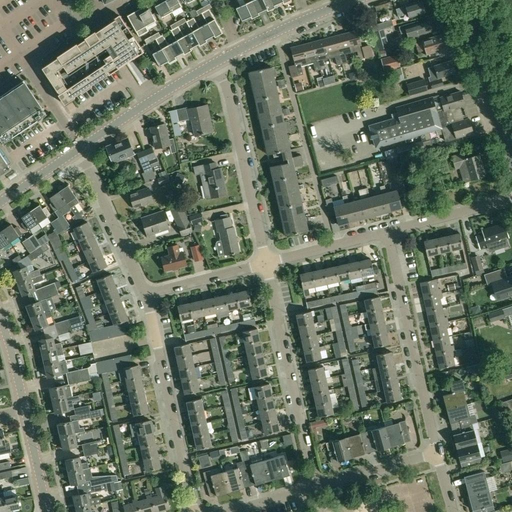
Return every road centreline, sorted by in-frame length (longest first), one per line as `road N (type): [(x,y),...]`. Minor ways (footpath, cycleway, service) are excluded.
road 1 (residential): [(314,487),(266,263)]
road 2 (residential): [(436,453),(386,231)]
road 3 (residential): [(193,511),(145,295)]
road 4 (residential): [(266,263),(216,62)]
road 5 (secondary): [(511,165),(457,0)]
road 6 (residential): [(145,295),(77,149)]
road 7 (tertiary): [(82,146),(216,62)]
road 8 (tertiary): [(236,51),(355,0)]
road 9 (residential): [(386,231),(511,199)]
road 10 (residential): [(314,487),(436,453)]
road 11 (residential): [(145,295),(266,263)]
road 12 (residential): [(266,263),(386,231)]
